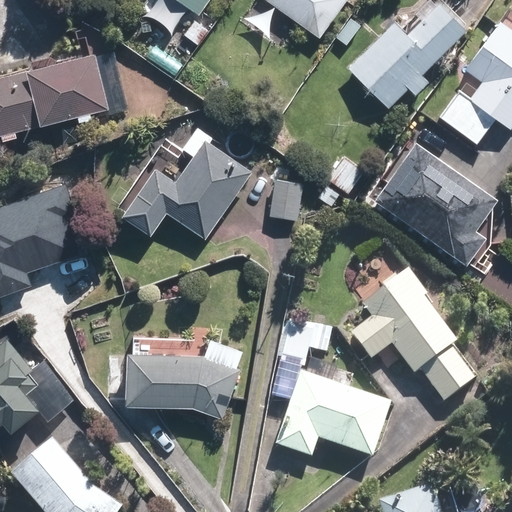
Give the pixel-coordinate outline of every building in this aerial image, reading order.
[(202,0),(181,0),(196,10),(202,0)] [(270,0),(317,31),(338,0),(270,0)] [(391,27),(350,69),(387,104),(456,32),(434,11),(405,40),(391,27)] [(511,115),(511,38),(499,29),(469,70),(485,81),(469,103),(458,95),(443,117),(474,139),(492,114),(506,124),(511,115)] [(0,134),(102,109),(89,61),(0,84),(0,134)] [(242,174),(202,147),(174,190),(152,175),(126,213),(148,228),(161,208),(202,235),(242,174)] [(484,197),(413,148),(375,201),(458,259),(473,238),(461,229),(484,197)] [(357,172),(341,162),(330,178),(345,189),(357,172)] [(68,178),(0,200),(0,291),(34,280),(29,266),(90,246),(68,178)] [(299,185),(275,181),(269,216),(293,220),(299,185)] [(451,343),(403,279),(367,307),(376,319),(353,336),(369,357),(390,342),(413,373),(420,367),(443,397),(467,380),(443,349),(451,343)] [(327,334),(288,325),(279,361),(301,365),(305,347),(322,351),(327,334)] [(2,343),(0,344),(0,424),(5,432),(36,408),(42,415),(65,397),(40,366),(29,376),(2,343)] [(126,404),(192,405),(219,415),(234,371),(198,359),(127,357),(126,404)] [(384,407),(300,379),(277,446),(307,456),(314,437),(368,455),(384,407)] [(81,488),(80,488),(45,449),(11,481),(39,511),(111,511),(114,508),(81,488)] [(432,511),(426,491),(380,505),(382,511),(432,511)]
